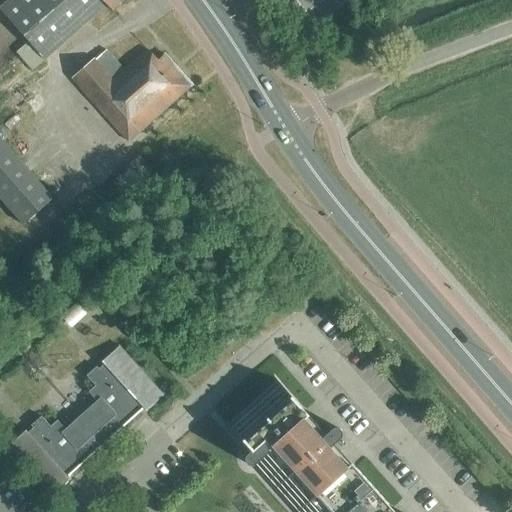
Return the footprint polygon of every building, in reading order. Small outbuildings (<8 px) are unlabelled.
[(44,60),(104,7),(97,0),(8,0),(0,7),(0,9),(32,46),(44,60)] [(100,0),(112,12),(124,0),(100,0)] [(71,78),(129,142),(192,85),(164,54),(157,61),(147,49),(124,70),(105,49),(94,58),(93,57),(71,78)] [(0,201),(22,226),(53,199),(0,137),(0,201)] [(132,418),(143,409),(146,411),(164,395),(163,394),(162,395),(119,347),(120,347),(119,346),(101,362),(104,364),(98,369),(96,366),(86,376),(95,386),(88,392),(98,402),(66,431),(57,420),(50,426),(41,416),(31,426),(33,428),(28,433),(25,430),(8,446),(8,447),(9,446),(52,494),(51,495),(52,495),(70,479),(67,477),(68,476),(79,467),(81,469),(94,458),(92,455),(119,430),(122,433),(135,421),(132,418)] [(393,511),(390,508),(355,468),(354,468),(334,444),(340,439),(340,438),(341,437),(342,435),(342,434),(341,433),(341,431),(340,430),(339,429),(338,429),(336,428),(335,428),(334,428),(332,429),(331,429),(325,435),(316,426),(304,411),(273,377),(272,378),(282,389),(260,410),(249,398),(248,399),(259,411),(237,431),(226,419),(224,421),(247,447),(248,447),(251,451),(247,455),(246,456),(245,457),(245,458),(245,459),(245,461),(245,462),(246,463),(247,464),(248,465),(249,466),(250,466),(251,466),(253,466),(254,465),(255,464),(256,464),(259,461),(305,511),(393,511)]
